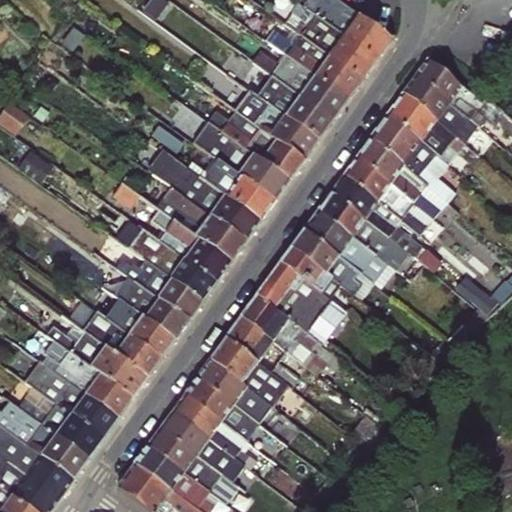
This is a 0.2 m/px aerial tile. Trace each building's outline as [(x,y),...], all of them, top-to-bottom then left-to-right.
[(286,24),(299,6),(292,0),(290,0),(277,17),(286,24)] [(311,14),(321,0),(303,0),(299,6),(311,14)] [(343,38),(358,18),(335,0),(321,0),(311,14),(315,17),(343,38)] [(311,14),(299,6),(286,24),(284,27),(293,33),(300,38),(315,17),(311,14)] [(343,38),(315,17),(300,38),(328,59),(343,38)] [(343,38),(377,63),(392,42),(358,18),(343,38)] [(300,38),(293,33),(287,41),(277,34),(269,45),(286,58),(300,38)] [(328,59),(300,38),(286,58),(313,79),(328,59)] [(328,59),(362,83),(377,63),(343,38),(328,59)] [(272,78),(279,67),(260,53),(252,63),(272,78)] [(313,79),(286,58),(279,67),(272,78),(298,99),(313,79)] [(313,79),(348,103),(362,83),(328,59),(313,79)] [(461,90),(428,61),(415,79),(449,106),(461,90)] [(298,99),(272,78),(258,97),(284,118),(298,99)] [(298,99),(333,124),(348,103),(313,79),(298,99)] [(449,106),(415,79),(401,98),(436,125),(449,106)] [(481,106),(461,90),(449,106),(468,122),(479,130),(486,120),(494,126),(511,140),(511,123),(485,101),(481,106)] [(284,118),(258,97),(250,92),(235,114),(268,140),(284,118)] [(436,125),(401,98),(386,118),(421,145),(436,125)] [(284,118),(319,144),(333,124),(298,99),(284,118)] [(7,106),(2,126),(23,131),(28,111),(7,106)] [(468,122),(449,106),(436,125),(455,140),(468,122)] [(268,140),(235,114),(228,124),(215,114),(209,124),(211,126),(253,158),(254,159),(268,140)] [(268,140),(304,164),(319,144),(284,118),(268,140)] [(421,145),(386,118),(370,140),(404,168),(421,145)] [(455,140),(436,125),(421,145),(440,161),(455,140)] [(253,158),(211,126),(201,140),(216,152),(212,158),(216,161),(239,178),(253,158)] [(183,146),(158,128),(152,138),(176,155),(183,146)] [(254,159),(290,184),(304,164),(268,140),(254,159)] [(404,168),(370,140),(355,161),(390,188),(404,168)] [(464,146),(455,140),(440,161),(448,168),(464,146)] [(437,182),(448,168),(440,161),(421,145),(404,168),(447,206),(454,196),(437,182)] [(239,178),(276,204),(290,184),(254,159),(253,158),(239,178)] [(239,178),(216,161),(201,181),(224,199),(239,178)] [(390,188),(355,161),(343,178),(378,206),(390,188)] [(447,206),(404,168),(390,188),(433,223),(447,206)] [(209,219),(224,199),(201,181),(185,170),(170,190),(209,219)] [(224,199),(261,225),(276,204),(239,178),(224,199)] [(378,206),(343,178),(330,196),(365,224),(378,206)] [(140,199),(121,186),(113,198),(131,211),(140,199)] [(433,223),(390,188),(378,206),(408,230),(420,239),(433,223)] [(195,239),(209,219),(170,190),(155,211),(157,213),(175,224),(195,239)] [(365,224),(330,196),(317,214),(352,242),(365,224)] [(209,219),(247,245),(261,225),(224,199),(209,219)] [(408,230),(378,206),(365,224),(409,257),(414,260),(422,250),(404,236),(408,230)] [(195,239),(175,224),(157,213),(151,224),(165,235),(159,243),(169,250),(184,261),(198,242),(195,239)] [(352,242),(317,214),(303,233),(339,260),(352,242)] [(198,242),(231,265),(247,245),(209,219),(195,239),(198,242)] [(163,258),(169,250),(159,243),(127,222),(115,241),(144,262),(152,250),(163,258)] [(409,257),(365,224),(352,242),(385,268),(395,274),(409,257)] [(339,260),(303,233),(290,251),(326,279),(339,260)] [(184,261),(216,286),(231,265),(198,242),(184,261)] [(385,268),(352,242),(339,260),(372,285),(385,268)] [(184,261),(169,250),(163,258),(152,250),(144,262),(169,281),(184,261)] [(341,289),(326,279),(290,251),(282,263),(300,279),(274,312),(289,323),(307,336),(332,302),(341,289)] [(372,285),(339,260),(326,279),(341,289),(360,303),(372,285)] [(169,281),(202,305),(216,286),(184,261),(169,281)] [(169,281),(144,262),(139,271),(132,266),(130,270),(121,262),(116,270),(127,279),(156,300),(169,281)] [(300,279),(282,263),(257,298),(274,312),(300,279)] [(156,300),(127,279),(114,299),(142,319),(156,300)] [(156,300),(189,323),(202,305),(169,281),(156,300)] [(511,297),(511,287),(506,282),(492,296),(503,306),(511,297)] [(142,319),(114,299),(110,296),(97,314),(129,337),(142,319)] [(503,306),(492,296),(479,310),(491,319),(503,306)] [(289,323),(274,312),(257,298),(241,320),(273,344),(289,323)] [(142,319),(174,344),(189,323),(156,300),(142,319)] [(348,314),(332,302),(307,336),(306,337),(322,349),(348,314)] [(491,319),(479,310),(447,344),(457,354),(491,319)] [(129,337),(97,314),(82,335),(104,351),(105,350),(115,357),(129,337)] [(129,337),(162,361),(174,344),(142,319),(129,337)] [(273,344),(241,320),(226,341),(257,366),(273,344)] [(307,336),(289,323),(273,344),(291,357),(300,347),(308,353),(307,356),(321,367),(333,375),(342,363),(322,349),(306,337),(307,336)] [(104,351),(82,335),(73,328),(65,339),(53,330),(46,339),(54,344),(90,370),(104,351)] [(115,357),(148,381),(162,361),(129,337),(115,357)] [(257,366),(226,341),(211,362),(242,387),(257,366)] [(90,370),(54,344),(43,359),(53,367),(50,371),(58,378),(84,398),(100,378),(90,370)] [(290,359),(291,357),(273,344),(257,366),(288,389),(291,392),(300,381),(298,380),(305,370),(290,359)] [(300,347),(291,357),(305,370),(314,376),(321,367),(307,356),(308,353),(300,347)] [(100,378),(133,401),(148,381),(115,357),(105,350),(104,351),(90,370),(100,378)] [(441,366),(422,354),(411,371),(430,383),(441,366)] [(31,372),(34,375),(50,388),(58,378),(50,371),(39,362),(31,372)] [(242,387),(211,362),(198,380),(234,408),(247,390),(242,387)] [(257,366),(242,387),(247,390),(272,409),(288,389),(257,366)] [(84,398),(58,378),(50,388),(34,375),(26,385),(47,401),(70,418),(84,398)] [(84,398),(118,422),(133,401),(100,378),(84,398)] [(234,408),(198,380),(185,397),(222,425),(234,408)] [(272,409),(247,390),(234,408),(259,427),(272,409)] [(222,425),(185,397),(172,415),(209,443),(215,434),(222,425)] [(70,418),(103,442),(118,422),(84,398),(70,418)] [(70,418),(47,401),(41,411),(25,400),(18,410),(55,439),(70,418)] [(55,439),(18,410),(9,404),(1,415),(0,414),(0,429),(5,433),(41,459),(55,439)] [(247,443),(259,427),(234,408),(222,425),(247,443)] [(281,416),(272,409),(259,427),(288,448),(294,441),(274,425),(281,416)] [(209,443),(172,415),(159,433),(197,460),(209,443)] [(55,439),(88,463),(103,442),(70,418),(55,439)] [(387,433),(365,419),(351,438),(361,445),(373,454),(387,433)] [(247,443),(222,425),(215,434),(240,453),(247,443)] [(41,459),(5,433),(0,438),(0,459),(26,479),(41,459)] [(197,460),(159,433),(147,449),(184,478),(197,460)] [(233,461),(240,453),(215,434),(209,443),(233,461)] [(41,459),(74,483),(88,463),(55,439),(41,459)] [(220,477),(233,461),(209,444),(197,460),(220,477)] [(373,454),(361,445),(346,466),(359,475),(373,454)] [(184,478),(147,449),(135,466),(172,493),(184,478)] [(256,464),(240,453),(233,461),(249,474),(256,464)] [(26,479),(0,459),(0,489),(11,498),(26,479)] [(26,479),(60,503),(74,483),(41,459),(26,479)] [(347,493),(359,475),(346,466),(334,459),(330,464),(343,476),(336,485),(347,493)] [(208,495),(220,477),(197,460),(184,478),(208,495)] [(220,477),(208,495),(226,507),(249,474),(233,461),(220,477)] [(158,511),(172,493),(135,466),(117,491),(146,511),(158,511)] [(203,501),(208,495),(184,478),(172,493),(197,511),(211,511),(214,509),(203,501)] [(11,498),(29,511),(53,511),(60,503),(26,479),(11,498)] [(336,510),(347,493),(336,485),(325,501),(336,510)] [(0,511),(11,498),(0,489),(0,511)] [(197,511),(172,493),(158,511),(171,511),(173,511),(174,511),(197,511)] [(0,511),(29,511),(11,498),(0,511)]
